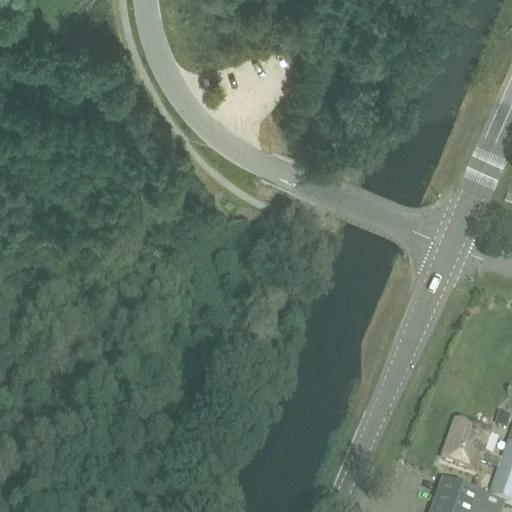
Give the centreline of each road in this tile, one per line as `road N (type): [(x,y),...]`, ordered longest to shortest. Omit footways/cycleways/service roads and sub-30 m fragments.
road 1 (tertiary): [(452,245),(234,151),(165,75),(144,0)]
road 2 (tertiary): [(335,511),(452,245)]
road 3 (tertiary): [(452,245),(511,109)]
